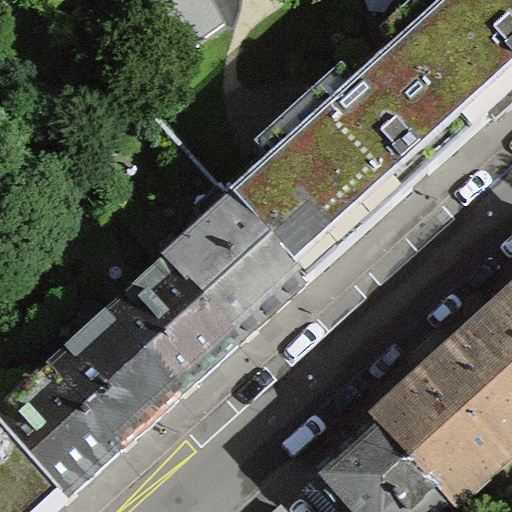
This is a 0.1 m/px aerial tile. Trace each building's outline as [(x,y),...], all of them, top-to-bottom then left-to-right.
[(159,68),(224,24),(210,0),(195,0),(143,37),(159,68)] [(299,130),(225,196),(231,203),(305,285),(421,181),(511,98),(511,0),(463,0),(444,18),(435,7),(351,82),(360,93),(308,140),(299,130)] [(305,285),(231,203),(164,263),(168,267),(239,346),(258,328),(305,285)] [(239,346),(168,267),(109,321),(179,399),(199,381),(239,346)] [(511,300),(493,318),(511,338),(511,300)] [(374,425),(449,507),(453,511),(511,458),(511,338),(493,318),(428,377),(374,425)] [(179,399),(109,321),(49,375),(119,453),(140,434),(179,399)] [(49,375),(0,418),(0,439),(60,506),(79,489),(119,453),(49,375)] [(443,511),(449,507),(374,425),(335,461),(311,482),(338,511),(443,511)] [(54,511),(60,506),(0,439),(0,511),(54,511)]
